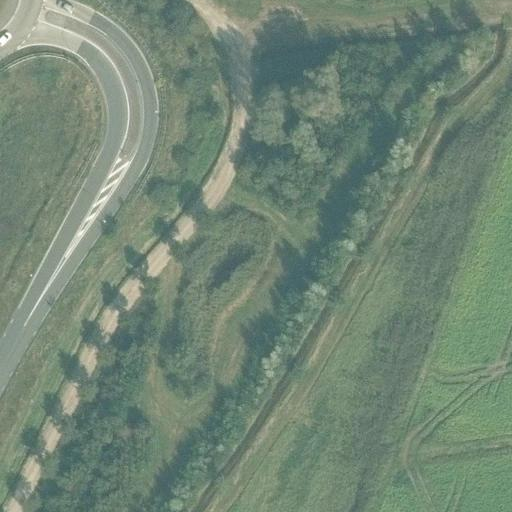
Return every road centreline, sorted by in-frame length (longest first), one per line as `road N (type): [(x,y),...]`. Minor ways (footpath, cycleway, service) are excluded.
road 1 (track): [(19,511),(110,330),(232,168),(247,124),(244,68),(234,46)]
road 2 (tertiary): [(66,261),(130,174),(149,135),(151,108),(146,83),(118,41),(47,0)]
road 3 (tertiary): [(8,42),(70,46),(92,60),(118,106),(121,131),(107,176),(66,261)]
road 4 (tertiary): [(0,376),(66,261)]
